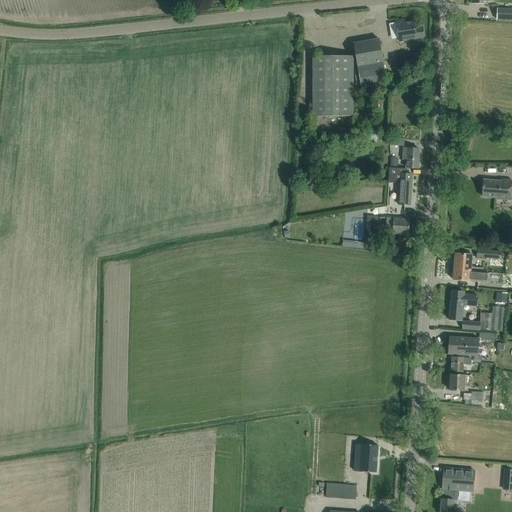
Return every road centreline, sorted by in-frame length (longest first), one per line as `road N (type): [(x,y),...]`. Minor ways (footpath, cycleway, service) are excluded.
road 1 (unclassified): [(408,511),(447,0)]
road 2 (unclassified): [(0,30),(70,34),(394,0)]
